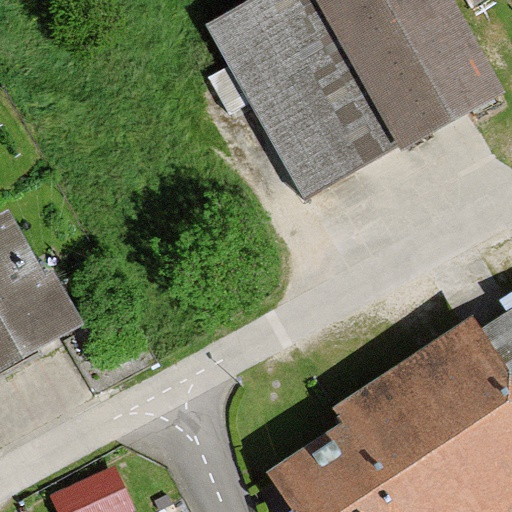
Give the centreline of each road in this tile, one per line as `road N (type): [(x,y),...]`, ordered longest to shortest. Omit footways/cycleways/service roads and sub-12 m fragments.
road 1 (residential): [(177,389),(511,206)]
road 2 (residential): [(0,483),(177,389)]
road 3 (residential): [(223,511),(177,389)]
